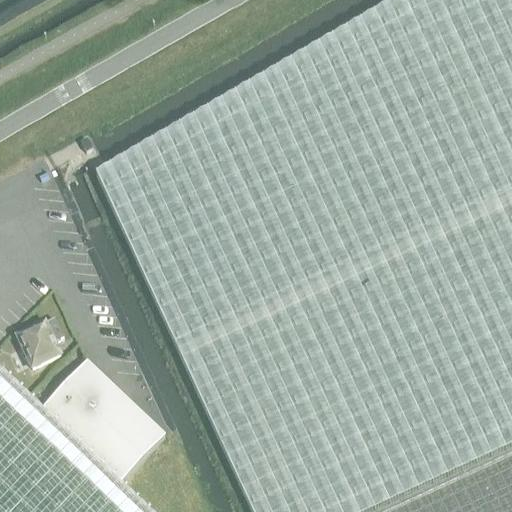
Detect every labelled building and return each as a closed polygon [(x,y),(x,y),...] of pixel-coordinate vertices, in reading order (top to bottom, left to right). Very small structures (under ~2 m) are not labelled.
[(511,0),(404,0),(96,179),(249,511),(378,511),(511,450),(511,0)] [(87,143),(81,146),(86,156),(92,153),(87,143)] [(64,342),(60,334),(54,322),(16,340),(32,372),(59,359),(53,348),(64,342)] [(42,411),(121,486),(166,438),(88,364),(42,411)] [(147,511),(121,486),(42,411),(0,371),(0,511),(147,511)] [(511,511),(511,454),(387,511),(511,511)]
